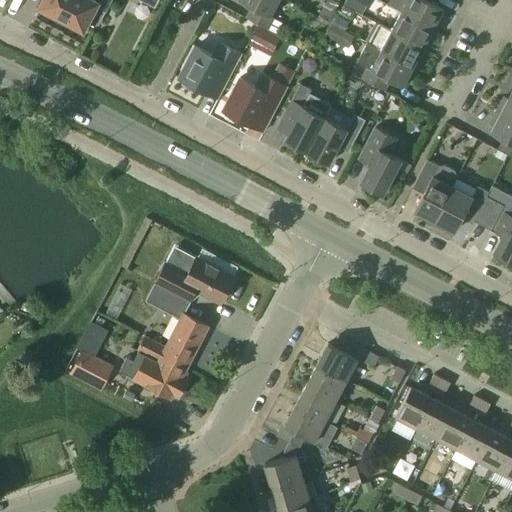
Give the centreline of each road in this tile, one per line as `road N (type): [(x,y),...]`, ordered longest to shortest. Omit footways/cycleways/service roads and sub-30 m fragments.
road 1 (residential): [(511,299),(0,29)]
road 2 (tertiary): [(326,238),(0,71)]
road 3 (residential): [(326,238),(226,433),(200,458),(153,473)]
road 4 (tertiary): [(511,335),(326,238)]
road 5 (residential): [(15,511),(153,473)]
road 6 (residential): [(449,116),(508,0)]
